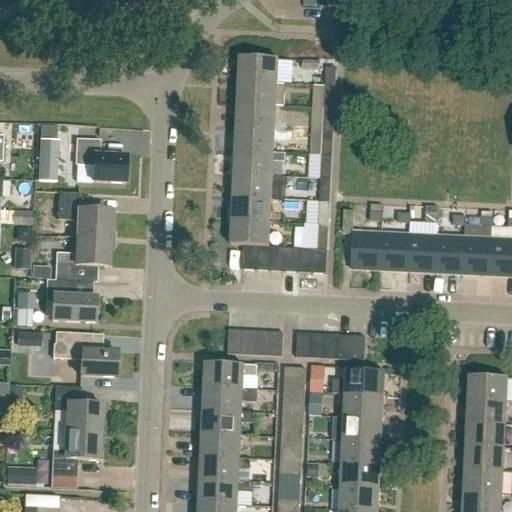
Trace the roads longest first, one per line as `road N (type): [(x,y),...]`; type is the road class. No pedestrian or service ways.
road 1 (residential): [(511,314),(157,294)]
road 2 (residential): [(146,511),(157,294)]
road 3 (residential): [(157,294),(163,86)]
road 4 (residential): [(0,81),(163,86)]
